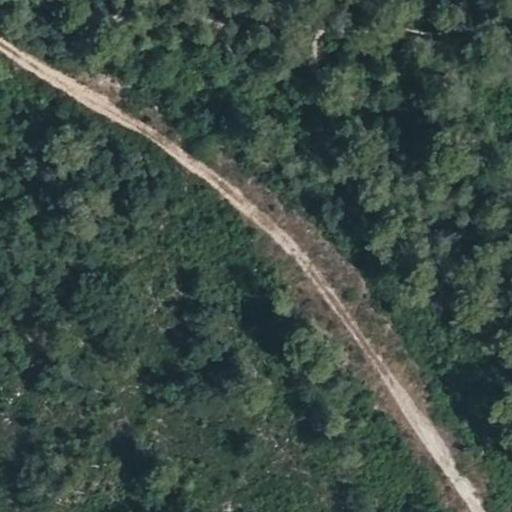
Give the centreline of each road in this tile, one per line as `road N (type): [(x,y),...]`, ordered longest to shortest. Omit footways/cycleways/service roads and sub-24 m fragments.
road 1 (track): [(0,46),(118,112),(216,179),(266,226),(392,377),(483,511)]
road 2 (track): [(12,0),(144,17),(511,41)]
